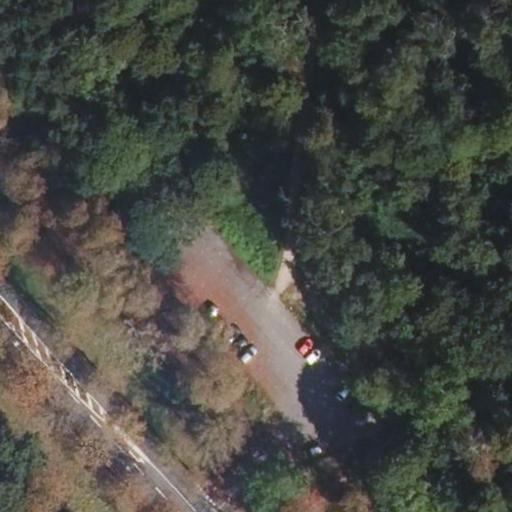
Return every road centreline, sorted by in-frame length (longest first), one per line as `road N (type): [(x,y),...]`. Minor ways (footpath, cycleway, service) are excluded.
road 1 (track): [(248,316),(279,289),(316,0)]
road 2 (secondary): [(0,285),(204,511)]
road 3 (secondary): [(0,305),(195,511)]
